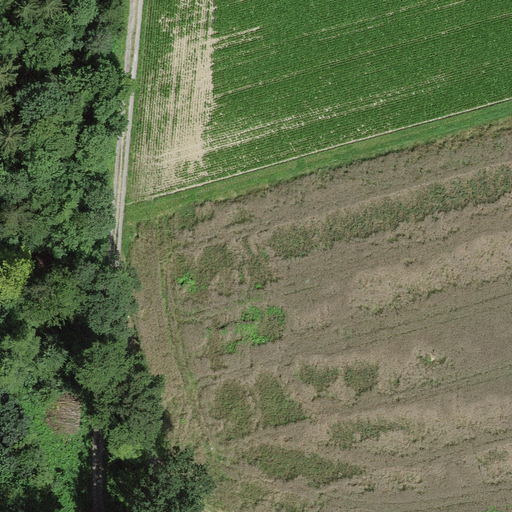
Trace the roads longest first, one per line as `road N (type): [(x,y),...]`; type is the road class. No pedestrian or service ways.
road 1 (track): [(511,109),(111,220)]
road 2 (track): [(136,0),(111,220),(115,339)]
road 3 (track): [(115,339),(93,350),(84,427),(87,511)]
road 4 (track): [(167,511),(138,455),(115,339)]
road 5 (track): [(93,350),(57,271),(0,218)]
